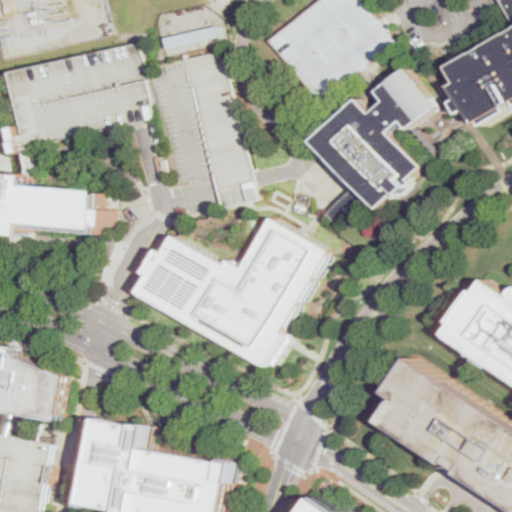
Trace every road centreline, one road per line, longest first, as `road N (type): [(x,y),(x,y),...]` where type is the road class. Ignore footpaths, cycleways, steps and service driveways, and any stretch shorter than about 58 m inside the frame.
road 1 (tertiary): [(304,436),(284,408),(0,269)]
road 2 (tertiary): [(0,301),(276,435),(304,436)]
road 3 (tertiary): [(365,334),(412,271),(505,188)]
road 4 (residential): [(304,436),(414,511)]
